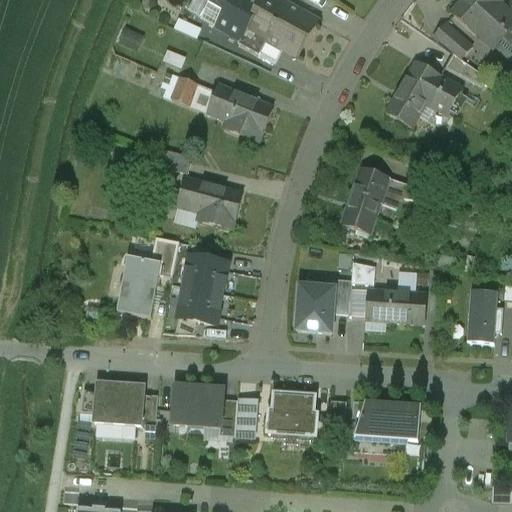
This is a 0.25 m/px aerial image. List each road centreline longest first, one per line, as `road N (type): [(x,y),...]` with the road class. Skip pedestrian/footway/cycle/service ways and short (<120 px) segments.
road 1 (residential): [(263,371),(277,263),(303,174),(351,65),(397,0)]
road 2 (residential): [(11,352),(263,371)]
road 3 (residential): [(263,371),(451,384)]
road 4 (residential): [(244,500),(96,487)]
road 5 (residential): [(376,511),(244,500)]
road 6 (residential): [(451,384),(451,511)]
